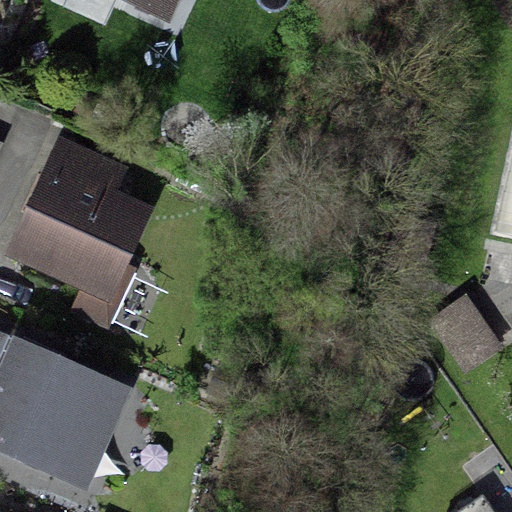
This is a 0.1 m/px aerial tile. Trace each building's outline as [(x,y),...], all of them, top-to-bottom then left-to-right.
[(120,0),(160,18),(168,0),(120,0)] [(136,220),(49,180),(16,253),(86,284),(74,311),(104,325),(127,274),(114,268),(136,220)] [(387,263),(414,270),(425,231),(397,224),(387,263)] [(460,305),(431,325),(462,371),(492,351),(460,305)] [(132,398),(14,350),(0,385),(0,461),(91,499),(132,398)]
